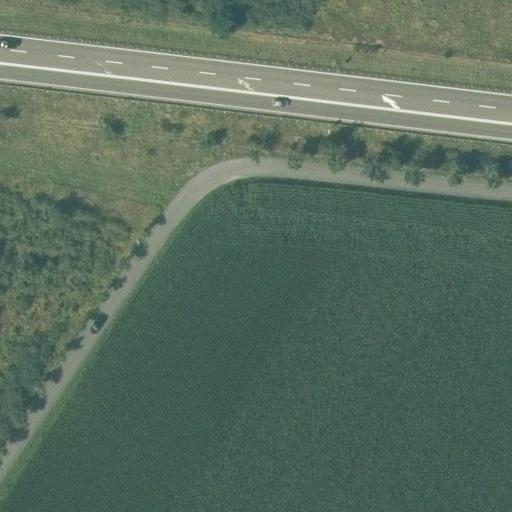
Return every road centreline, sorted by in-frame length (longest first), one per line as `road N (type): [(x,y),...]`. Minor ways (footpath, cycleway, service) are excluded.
road 1 (unclassified): [(0,467),(180,199),(209,175),(245,164),(511,191)]
road 2 (trunk): [(0,70),(511,130)]
road 3 (trunk): [(511,107),(0,48)]
